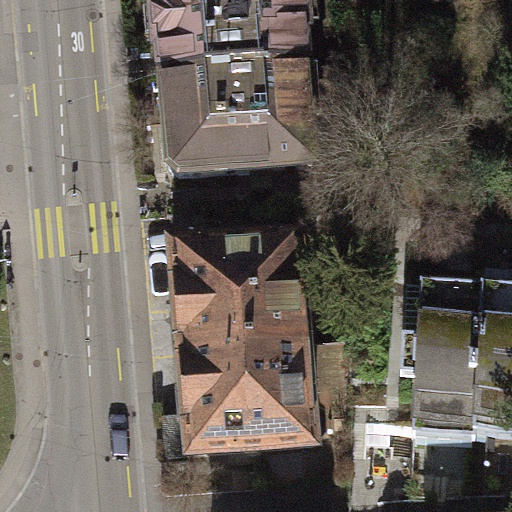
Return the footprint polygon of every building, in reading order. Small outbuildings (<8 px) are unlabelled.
[(159,52),(161,76),(302,65),(300,29),(305,29),(302,0),(153,0),(153,4),(149,4),(153,52),(159,52)] [(161,76),(168,169),(177,179),(310,167),(302,65),(161,76)] [(171,252),(179,355),(303,344),(293,241),(171,252)] [(482,290),(404,285),(399,380),(412,381),(409,438),(472,441),(473,436),(482,290)] [(511,291),(482,290),(473,436),(511,437),(511,291)] [(313,446),(303,344),(179,355),(189,458),(313,446)]
